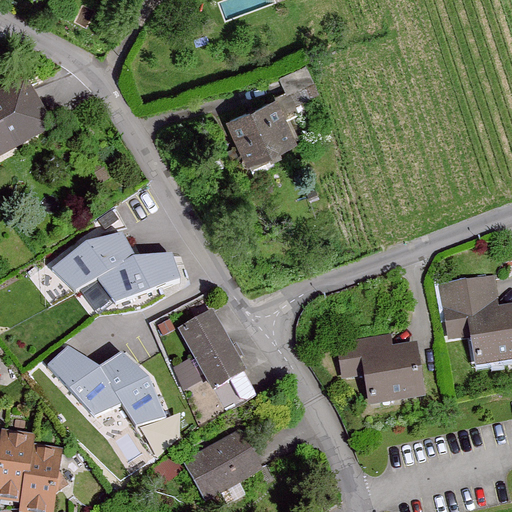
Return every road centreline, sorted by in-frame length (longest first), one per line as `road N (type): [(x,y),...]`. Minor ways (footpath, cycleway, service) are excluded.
road 1 (residential): [(264,336),(231,296),(102,82),(0,23)]
road 2 (residential): [(264,336),(300,298),(511,219)]
road 3 (residential): [(356,511),(319,403),(264,336)]
